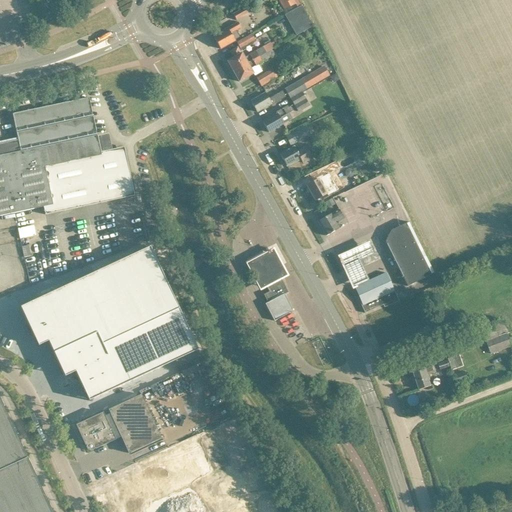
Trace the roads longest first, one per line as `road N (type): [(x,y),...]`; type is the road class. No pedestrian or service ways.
road 1 (secondary): [(228,131),(349,352)]
road 2 (unknown): [(129,140),(139,198),(132,212),(0,237)]
road 3 (unclassified): [(426,511),(372,356),(349,352)]
road 4 (unclassified): [(83,511),(18,375),(0,359)]
road 5 (secondary): [(349,352),(407,511)]
